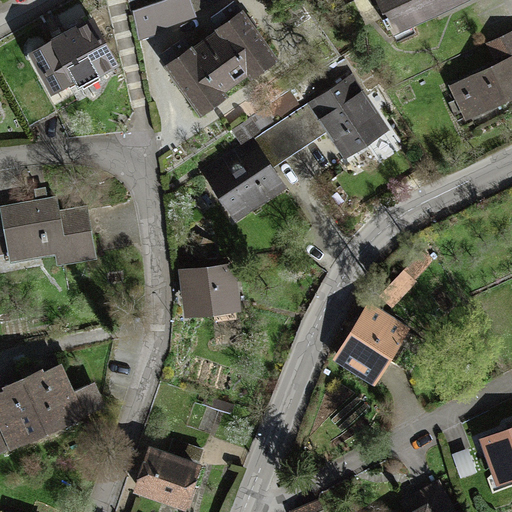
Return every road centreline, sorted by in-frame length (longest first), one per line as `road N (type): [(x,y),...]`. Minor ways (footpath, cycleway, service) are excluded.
road 1 (residential): [(98,511),(139,363),(153,268),(143,201),(126,160),(85,145),(0,150)]
road 2 (residential): [(242,511),(338,278),(402,211),(511,160)]
